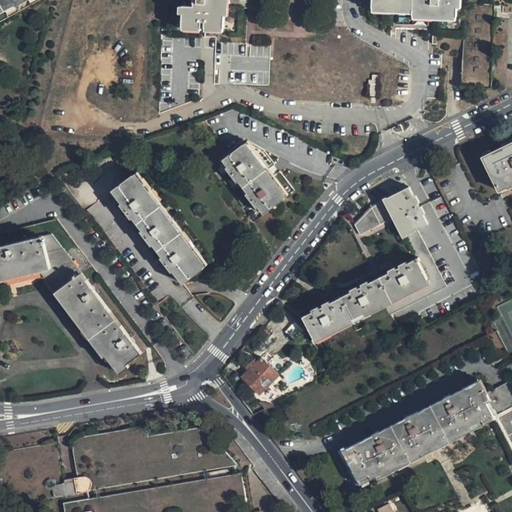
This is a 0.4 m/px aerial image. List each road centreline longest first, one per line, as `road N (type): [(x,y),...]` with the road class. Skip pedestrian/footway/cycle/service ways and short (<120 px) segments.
road 1 (residential): [(511,103),(356,180),(268,288)]
road 2 (residential): [(282,450),(331,444),(495,361)]
road 3 (residential): [(192,372),(146,390),(0,410)]
road 4 (residential): [(0,426),(188,392)]
